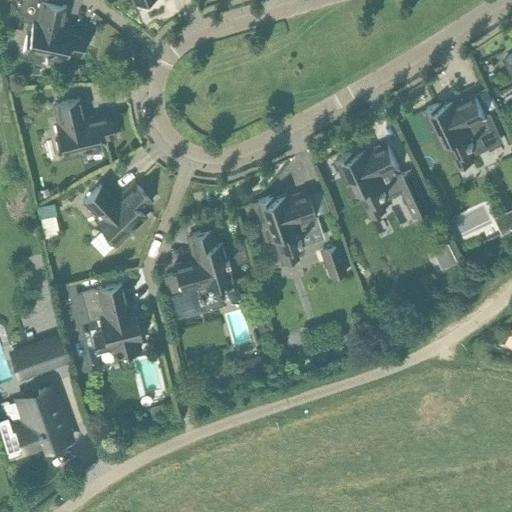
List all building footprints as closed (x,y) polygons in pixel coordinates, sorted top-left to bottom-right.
[(61,28),(66,5),(41,0),(40,0),(36,21),(32,21),(30,32),(26,32),(22,51),(65,60),(66,53),(81,56),(86,32),(68,28),(68,30),(61,28)] [(423,109),(432,128),(440,146),(447,143),(451,150),(450,150),(459,169),(473,162),(468,151),(475,148),(477,151),(501,140),(489,114),(486,116),(475,93),(455,103),(453,99),(443,104),(441,101),(423,109)] [(60,157),(83,152),(102,147),(100,140),(115,136),(109,113),(91,117),(91,119),(85,120),(80,97),(54,103),(59,125),(56,126),(59,137),(55,138),(60,157)] [(433,208),(413,166),(401,172),(396,161),(388,142),(368,152),(366,149),(355,154),(354,150),(336,159),(344,177),(353,195),(360,192),(363,199),(362,199),(371,218),(386,211),(381,200),(389,197),(403,191),(415,216),(433,208)] [(103,228),(100,230),(114,245),(146,215),(140,209),(151,199),(134,181),(121,194),(122,195),(117,199),(101,182),(82,201),(97,217),(95,219),(103,228)] [(315,216),(313,210),(307,191),(286,198),(285,194),(273,198),(272,195),(253,201),(266,240),(274,237),(276,244),(276,245),(282,264),(298,259),(294,248),(302,245),(294,223),(315,216)] [(42,234),(56,234),(54,202),(40,203),(42,234)] [(215,242),(211,228),(188,235),(193,252),(194,252),(196,258),(173,264),(176,272),(163,276),(175,318),(203,310),(196,285),(213,280),(214,284),(233,278),(223,240),(215,242)] [(329,278),(346,273),(337,245),(320,250),(329,278)] [(75,283),(56,288),(65,325),(81,321),(87,319),(99,316),(103,333),(92,336),(96,352),(108,349),(108,348),(112,347),(113,353),(112,353),(113,357),(139,349),(137,341),(142,339),(135,314),(134,315),(132,308),(129,309),(122,282),(97,288),(80,292),(78,293),(75,283)] [(265,311),(254,314),(259,332),(270,329),(265,311)] [(46,373),(37,349),(27,353),(36,377),(46,373)] [(69,431),(53,390),(25,400),(34,423),(18,429),(20,433),(15,435),(10,420),(0,423),(0,428),(11,462),(24,457),(23,453),(27,452),(28,455),(48,447),(49,450),(63,445),(59,435),(69,431)]
